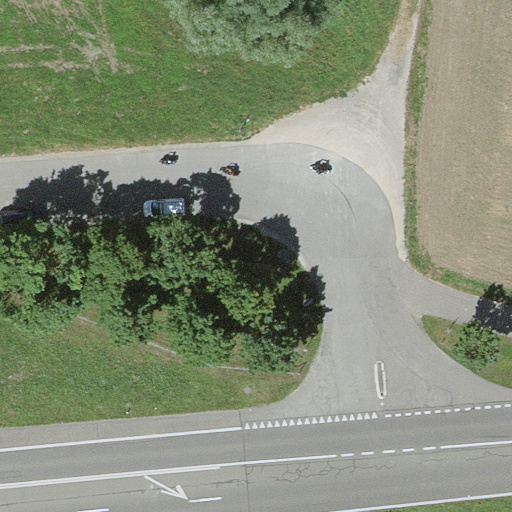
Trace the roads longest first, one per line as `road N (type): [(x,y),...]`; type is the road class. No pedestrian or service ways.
road 1 (unclassified): [(0,195),(237,177),(297,192),(340,236),(365,295),(387,454)]
road 2 (secondary): [(387,454),(0,489)]
road 3 (secondary): [(511,444),(387,454)]
